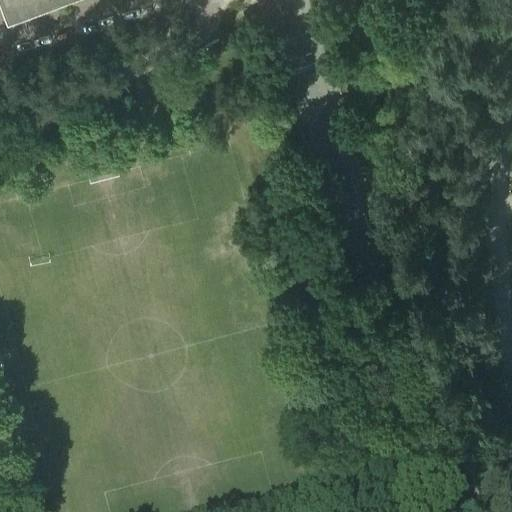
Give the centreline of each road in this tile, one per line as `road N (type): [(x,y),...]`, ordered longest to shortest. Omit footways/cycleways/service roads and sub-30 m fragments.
road 1 (residential): [(446,511),(275,0)]
road 2 (residential): [(208,0),(207,23),(190,41),(0,141)]
road 3 (residential): [(9,37),(140,0)]
